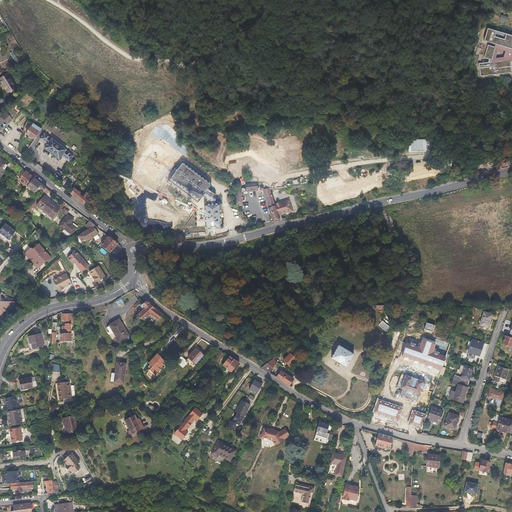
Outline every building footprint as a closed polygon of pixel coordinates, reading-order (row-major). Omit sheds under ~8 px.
[(511,36),(486,28),(483,41),(502,47),(501,49),(487,45),(483,58),(490,60),(489,62),(478,63),(479,77),(511,72),(511,36)] [(9,91),(12,89),(17,85),(8,74),(1,80),(9,91)] [(56,105),(61,99),(52,93),(48,100),(56,105)] [(12,120),(5,113),(0,117),(0,129),(2,128),(0,126),(4,121),(7,124),(12,120)] [(34,140),(39,133),(31,127),(26,134),(34,140)] [(74,156),(44,133),(40,139),(47,145),(45,148),(59,160),(62,157),(69,162),(74,156)] [(511,165),(509,156),(498,163),(500,169),(511,165)] [(5,169),(9,163),(0,158),(0,157),(0,177),(5,170),(5,169)] [(209,231),(209,228),(217,227),(218,230),(224,229),(224,226),(222,226),(220,207),(222,207),(221,203),(218,203),(218,205),(215,205),(214,195),(208,190),(211,185),(181,163),(174,174),(175,175),(172,180),(172,182),(194,199),(200,199),(201,198),(205,201),(206,202),(206,204),(206,206),(203,207),(206,232),(209,231)] [(26,187),(33,178),(29,174),(25,171),(18,180),(26,187)] [(38,181),(33,178),(26,187),(34,193),(38,188),(43,192),(46,188),(38,181)] [(244,204),(244,191),(257,191),(257,183),(245,184),(245,189),(238,189),(238,192),(236,192),(237,205),(244,204)] [(88,200),(91,195),(92,193),(91,192),(89,194),(87,193),(84,197),(81,195),(81,194),(74,188),(71,194),(78,200),(85,205),(88,200)] [(264,190),(271,214),(273,222),(283,219),(282,216),(294,212),(290,199),(275,204),(271,188),(264,190)] [(60,209),(44,196),(36,206),(52,219),(60,209)] [(72,235),(77,228),(71,224),(74,219),(68,215),(65,219),(60,226),(72,235)] [(0,234),(8,241),(15,233),(5,224),(0,230),(0,234)] [(88,240),(98,234),(93,227),(89,229),(83,233),(79,236),(83,241),(87,239),(88,240)] [(109,252),(117,243),(108,235),(101,244),(109,252)] [(51,258),(38,244),(32,249),(31,248),(25,253),(37,267),(43,262),(44,264),(51,258)] [(88,263),(76,251),(68,258),(73,264),(75,262),(80,269),(88,263)] [(93,278),(95,282),(96,282),(106,278),(101,267),(91,271),(91,272),(92,275),(93,275),(94,275),(95,277),(93,278)] [(72,284),(67,274),(54,281),(59,292),(64,289),(63,287),(67,285),(67,286),(72,284)] [(5,312),(9,308),(20,309),(20,302),(6,302),(5,298),(3,297),(1,297),(1,293),(0,293),(0,320),(5,321),(5,312)] [(144,310),(150,304),(147,301),(140,306),(144,310)] [(163,314),(150,304),(144,310),(142,311),(139,314),(135,317),(144,321),(150,315),(159,320),(163,314)] [(488,328),(493,315),(484,312),(479,325),(488,328)] [(74,324),(73,315),(62,315),(62,321),(66,321),(66,327),(60,328),(61,342),(72,342),(71,324),(74,324)] [(129,335),(119,319),(110,325),(114,332),(120,341),(129,335)] [(378,326),(386,331),(390,326),(382,320),(378,326)] [(432,331),(435,324),(427,321),(424,328),(432,331)] [(120,341),(114,332),(110,334),(116,343),(120,341)] [(43,346),(40,333),(27,336),(28,343),(30,343),(31,349),(43,346)] [(511,347),(511,344),(511,338),(505,336),(502,344),(511,347)] [(478,356),(479,354),(483,342),(472,339),(468,352),(478,356)] [(436,344),(422,340),(420,347),(406,343),(401,357),(441,371),(446,357),(434,352),(436,344)] [(347,367),(355,354),(340,345),(332,358),(347,367)] [(195,364),(203,355),(195,348),(187,357),(195,364)] [(296,360),(290,353),(284,360),(284,361),(290,366),(296,360)] [(154,376),(166,362),(162,360),(162,359),(157,354),(148,363),(152,367),(149,371),(154,376)] [(239,363),(234,359),(229,356),(222,365),(226,369),(231,373),(239,363)] [(269,373),(276,362),(272,359),(261,368),(269,373)] [(123,382),(126,363),(117,362),(116,372),(112,372),(111,381),(123,382)] [(469,381),(473,368),(465,365),(460,378),(469,381)] [(505,379),(508,370),(498,366),(495,376),(493,383),(503,386),(504,383),(503,383),(504,379),(505,379)] [(293,379),(281,371),(276,378),(289,386),(293,379)] [(426,384),(424,383),(425,381),(402,373),(397,386),(406,390),(406,392),(414,395),(415,392),(420,394),(422,388),(424,389),(426,384)] [(467,385),(469,381),(460,378),(454,376),(453,380),(467,385)] [(32,387),(30,378),(30,377),(18,380),(20,390),(32,387)] [(256,394),(261,384),(254,380),(249,390),(256,394)] [(59,402),(59,400),(71,399),(68,382),(54,383),(56,402),(59,402)] [(462,403),(467,388),(466,388),(458,385),(455,393),(452,392),(449,399),(462,403)] [(499,408),(504,392),(491,388),(485,403),(499,408)] [(16,411),(15,397),(6,399),(7,412),(16,411)] [(243,416),(244,413),(246,414),(246,413),(239,409),(243,401),(242,400),(236,412),(238,413),(233,422),(240,425),(244,417),(243,416)] [(402,407),(379,400),(373,413),(397,421),(402,407)] [(246,413),(250,405),(243,401),(239,409),(246,413)] [(439,423),(443,411),(432,407),(429,415),(425,414),(424,418),(439,423)] [(197,421),(203,414),(196,408),(175,434),(182,440),(183,440),(188,433),(186,430),(195,419),(197,421)] [(425,414),(413,410),(409,424),(421,428),(425,414)] [(25,425),(23,411),(16,411),(7,412),(6,412),(7,421),(8,422),(9,427),(25,425)] [(454,429),(459,416),(449,412),(444,426),(454,429)] [(62,426),(64,425),(66,434),(72,433),(72,431),(77,430),(74,415),(61,418),(62,426)] [(144,429),(139,419),(136,420),(134,416),(125,420),(132,435),(144,429)] [(507,432),(511,421),(511,420),(500,417),(496,429),(507,432)] [(334,433),(330,432),(328,431),(329,426),(329,425),(319,422),(319,423),(318,423),(317,423),(317,425),(317,426),(318,426),(315,437),(327,441),(327,438),(332,439),(334,433)] [(22,441),(21,438),(19,428),(9,430),(11,443),(22,441)] [(247,438),(250,432),(243,428),(240,434),(247,438)] [(290,436),(286,429),(279,433),(278,432),(274,430),(274,429),(271,428),(271,430),(264,428),(262,435),(261,434),(260,438),(264,440),(265,438),(273,440),(276,446),(284,441),(284,440),(290,436)] [(390,449),(393,437),(378,433),(375,445),(390,449)] [(231,461),(237,450),(219,441),(212,454),(218,458),(220,455),(231,461)] [(13,451),(13,458),(14,461),(26,460),(25,456),(23,456),(23,450),(13,451)] [(80,463),(72,453),(63,460),(68,466),(66,468),(69,472),(71,470),(74,474),(80,469),(77,465),(80,463)] [(342,477),(347,456),(334,453),(328,473),(342,477)] [(439,468),(440,456),(429,454),(427,466),(439,468)] [(488,472),(490,462),(485,460),(485,461),(481,460),(479,470),(488,472)] [(511,465),(511,464),(506,463),(503,474),(504,474),(507,475),(508,475),(509,474),(511,474),(511,472),(511,465)] [(53,487),(52,481),(52,480),(44,481),(44,484),(46,483),(48,494),(54,493),(53,487)] [(33,488),(32,482),(10,484),(11,489),(17,489),(18,493),(31,492),(31,488),(32,488),(33,488)] [(313,492),(315,487),(309,486),(308,487),(296,484),(294,492),(303,494),(301,502),(309,504),(312,492),(313,492)] [(359,488),(346,485),(343,484),(340,495),(344,495),(342,501),(344,503),(346,504),(348,503),(357,505),(358,500),(356,500),(359,488)] [(68,511),(68,503),(67,500),(58,501),(59,505),(55,505),(55,511),(68,511)]
